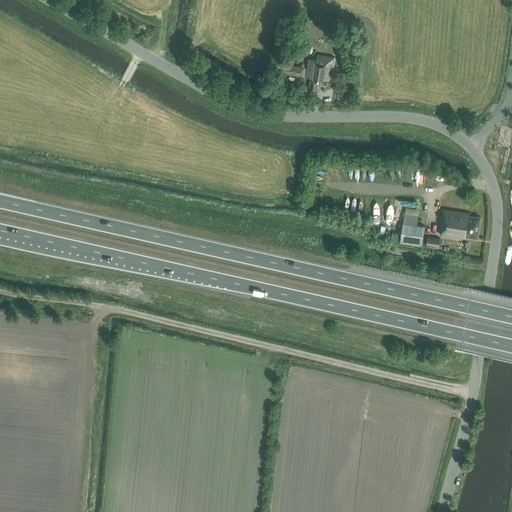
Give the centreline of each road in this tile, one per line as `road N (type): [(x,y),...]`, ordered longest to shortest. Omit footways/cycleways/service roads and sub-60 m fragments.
road 1 (trunk): [(0,230),(511,345)]
road 2 (trunk): [(511,316),(0,202)]
road 3 (tertiary): [(471,147),(429,121),(254,111),(50,0)]
road 4 (tertiary): [(441,511),(477,372),(495,253),(498,208),(471,147)]
